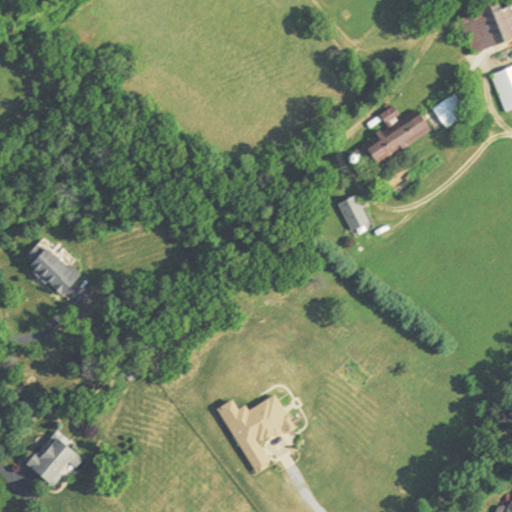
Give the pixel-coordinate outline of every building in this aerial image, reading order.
[(511,36),(511,0),(510,0),(456,19),(468,53),(511,36)] [(502,112),(511,108),(511,65),(489,73),(502,112)] [(437,116),(443,124),(460,114),(454,105),(437,116)] [(428,135),(418,113),(374,134),(377,141),(362,148),(370,164),(428,135)] [(368,223),(355,194),(336,203),(349,232),(368,223)] [(57,296),(80,273),(58,251),(55,254),(39,239),(19,259),(57,296)] [(18,476),(29,483),(35,476),(50,487),(74,455),(48,435),(18,476)]
